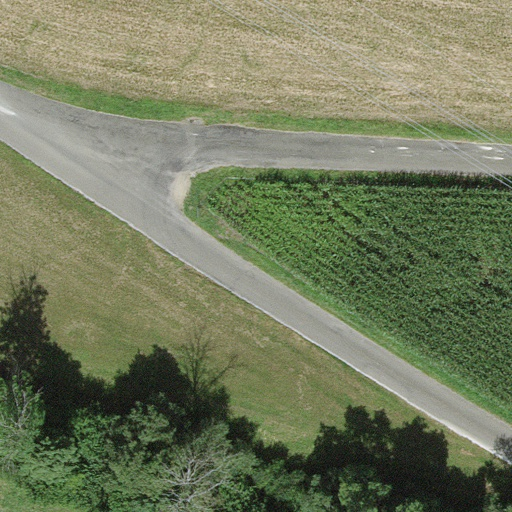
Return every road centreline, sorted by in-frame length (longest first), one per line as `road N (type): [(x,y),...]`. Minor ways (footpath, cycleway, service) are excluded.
road 1 (unclassified): [(511,447),(0,118)]
road 2 (track): [(75,168),(291,159),(511,163)]
